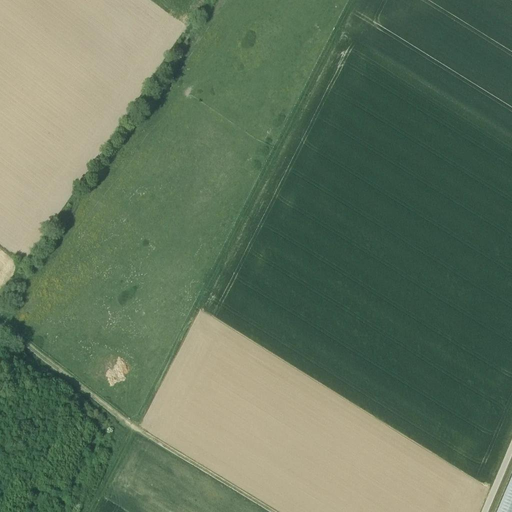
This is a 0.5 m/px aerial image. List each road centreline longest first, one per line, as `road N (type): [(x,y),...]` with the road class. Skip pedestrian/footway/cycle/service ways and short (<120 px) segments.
road 1 (track): [(360,0),(99,511)]
road 2 (track): [(0,329),(139,434),(267,511)]
